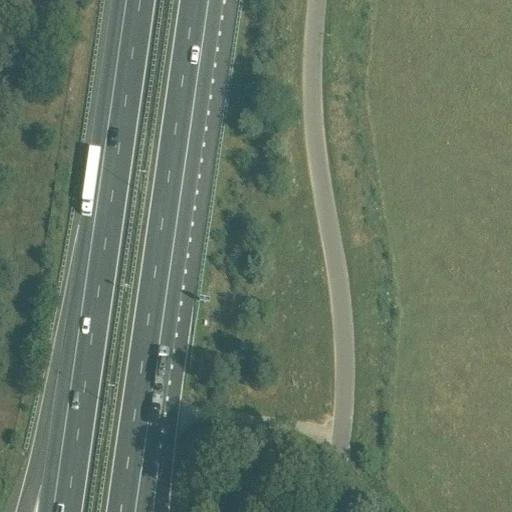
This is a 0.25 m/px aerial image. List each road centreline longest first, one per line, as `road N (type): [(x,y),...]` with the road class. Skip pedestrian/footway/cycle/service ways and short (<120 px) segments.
road 1 (motorway): [(133,0),(59,511)]
road 2 (motorway): [(127,511),(199,0)]
road 3 (unclassified): [(326,511),(341,411),(341,340),(309,139),(318,0)]
road 4 (track): [(338,442),(225,416),(140,412)]
road 5 (unknown): [(74,406),(42,435),(25,511)]
